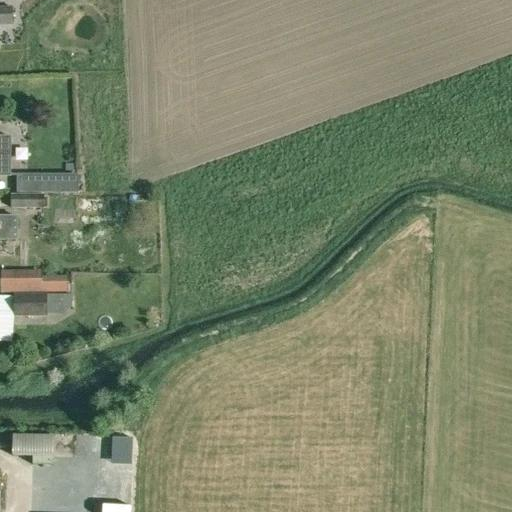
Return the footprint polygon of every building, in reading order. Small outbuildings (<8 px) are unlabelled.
[(0,25),(14,25),(13,8),(0,8),(0,25)] [(0,176),(9,176),(10,138),(0,137),(0,176)] [(48,174),(16,174),(16,195),(45,195),(50,194),(48,174)] [(44,209),(45,195),(16,195),(12,195),(11,195),(11,209),(44,209)] [(0,240),(17,241),(17,217),(0,217),(0,240)] [(42,272),(18,272),(18,294),(56,294),(56,279),(42,279),(42,272)] [(47,294),(13,295),(14,313),(13,318),(15,318),(48,317),(48,313),(57,313),(57,300),(62,300),(62,304),(72,304),(72,295),(47,295),(47,294)] [(55,437),(14,436),(13,456),(33,456),(34,465),(55,465),(55,437)]
